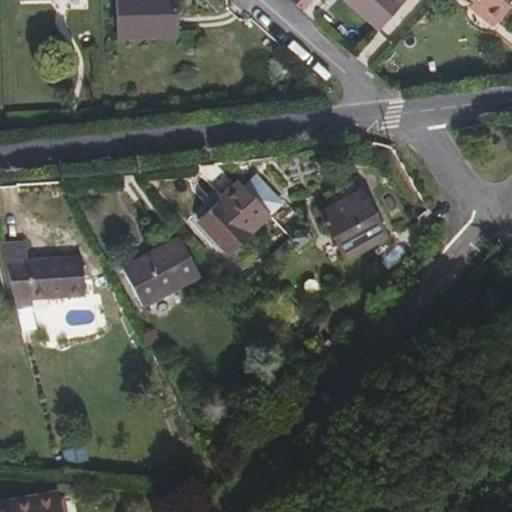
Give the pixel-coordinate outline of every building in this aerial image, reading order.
[(176,0),(116,0),(117,36),(177,37),(176,0)] [(302,10),(311,0),(291,0),(302,10)] [(399,6),(404,0),(344,0),(375,30),(399,6)] [(511,2),(511,0),(461,0),(468,5),(492,26),(508,8),(511,2)] [(492,26),(468,5),(463,11),(487,32),(492,26)] [(268,216),(238,183),(192,224),(227,256),(268,216)] [(358,192),(317,215),(342,261),(384,237),(358,192)] [(173,237),(112,264),(130,305),(192,277),(173,237)] [(70,290),(70,254),(17,257),(15,238),(0,239),(0,273),(7,303),(21,301),(19,294),(70,290)] [(0,499),(0,511),(56,511),(53,491),(0,499)]
